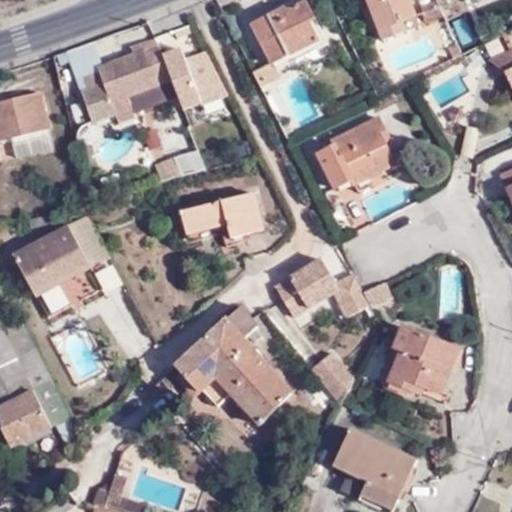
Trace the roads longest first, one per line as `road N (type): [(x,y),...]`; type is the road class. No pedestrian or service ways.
road 1 (residential): [(382,252),(453,218),(479,248),(507,312)]
road 2 (residential): [(511,343),(498,403),(449,511)]
road 3 (secondary): [(141,0),(0,49)]
